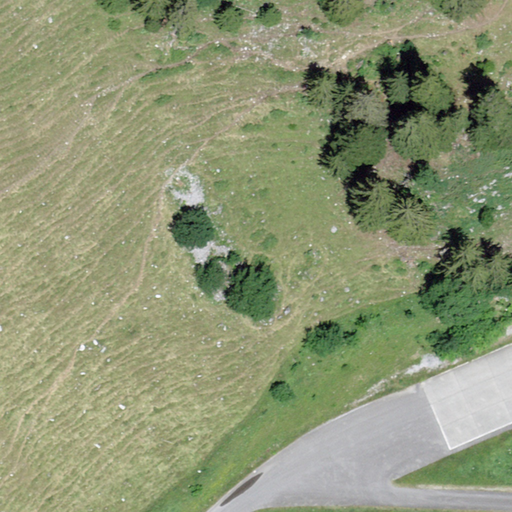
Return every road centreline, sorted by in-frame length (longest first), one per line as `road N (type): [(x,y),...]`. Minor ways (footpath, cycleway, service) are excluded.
road 1 (unclassified): [(511,377),(328,449),(265,489)]
road 2 (unclassified): [(265,489),(511,504)]
